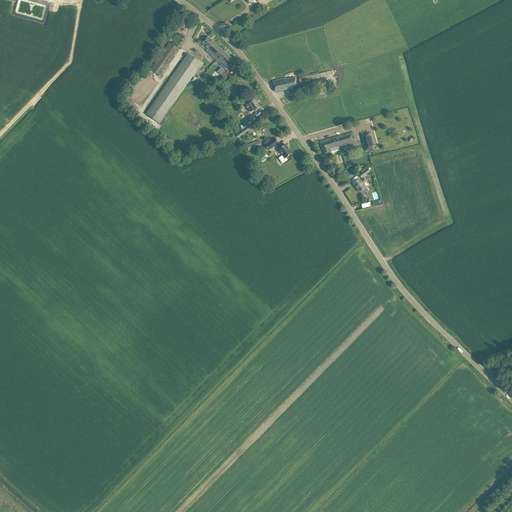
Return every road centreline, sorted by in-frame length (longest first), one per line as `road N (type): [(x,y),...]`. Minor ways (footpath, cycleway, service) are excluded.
road 1 (unclassified): [(511,399),(412,301),(236,49),(179,0)]
road 2 (track): [(0,136),(71,62),(81,0)]
